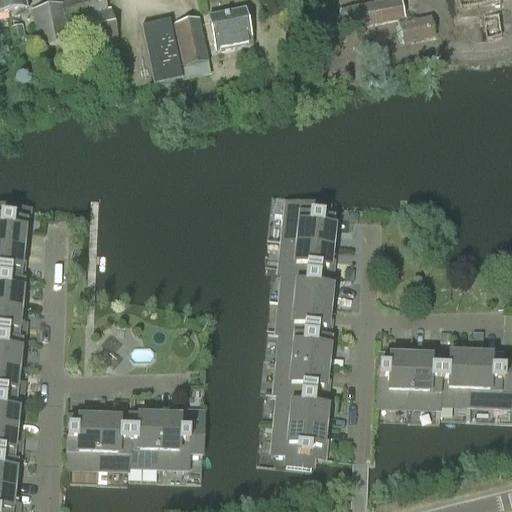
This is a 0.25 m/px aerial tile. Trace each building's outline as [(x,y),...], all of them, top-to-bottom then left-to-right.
[(23,0),(0,0),(0,19),(7,18),(8,21),(20,19),(19,15),(26,13),(23,0)] [(106,11),(103,0),(87,0),(74,3),(78,17),(82,16),(106,11)] [(397,0),(400,14),(380,17),(385,40),(391,39),(392,44),(416,39),(415,34),(427,32),(420,0),(397,0)] [(78,18),(78,17),(74,3),(31,12),(40,51),(69,45),(64,21),(78,18)] [(117,43),(110,11),(106,11),(82,16),(89,49),(117,43)] [(244,12),(207,20),(214,56),(251,48),(252,52),(265,49),(263,35),(249,38),(246,25),(249,22),(248,17),(244,15),(244,12)] [(489,38),(505,33),(501,16),(484,20),(489,38)] [(210,75),(198,22),(169,28),(168,23),(140,29),(153,88),(164,86),(168,84),(181,82),(179,72),(195,69),(198,78),(210,75)] [(13,42),(23,40),(21,27),(10,30),(13,42)] [(195,69),(179,72),(181,82),(181,83),(198,80),(198,78),(195,69)] [(335,233),(336,221),(326,220),(327,209),(287,205),(282,247),(329,252),(331,233),(335,233)] [(26,235),(27,223),(17,222),(18,212),(0,209),(0,251),(20,254),(22,235),(26,235)] [(329,252),(282,247),(279,277),(334,283),(334,281),(330,281),(331,272),(327,271),(329,252)] [(19,268),(23,268),(24,254),(20,254),(0,251),(0,281),(25,285),(25,283),(21,283),(22,273),(18,273),(19,268)] [(334,283),(279,277),(279,278),(283,279),(280,307),(327,312),(329,293),(333,293),(334,283)] [(25,285),(0,281),(0,312),(18,314),(20,295),(24,295),(25,285)] [(327,312),(280,307),(277,337),(332,343),(332,341),(328,341),(329,332),(325,331),(327,312)] [(22,315),(18,314),(0,312),(0,342),(23,345),(25,326),(21,326),(22,315)] [(332,343),(277,337),(277,338),(280,339),(277,367),(324,372),(326,353),(330,353),(332,343)] [(471,338),(471,351),(480,351),(480,338),(471,338)] [(23,345),(0,342),(0,372),(15,375),(17,355),(21,356),(23,345)] [(428,364),(409,363),(407,410),(437,411),(439,356),(437,356),(437,360),(428,360),(428,364)] [(450,356),(439,356),(437,411),(438,411),(439,407),(467,408),(469,361),(450,360),(450,356)] [(390,358),(378,358),(376,409),(407,410),(409,363),(389,362),(390,358)] [(488,362),(469,361),(467,408),(498,410),(499,396),(511,396),(511,370),(500,370),(500,358),(488,358),(488,362)] [(324,372),(277,367),(274,397),(329,403),(329,401),(325,401),(326,392),(322,391),(324,372)] [(14,385),(15,375),(0,372),(0,403),(20,406),(23,386),(14,385)] [(329,403),(274,397),(274,398),(278,399),(275,427),(322,432),(324,413),(328,413),(329,403)] [(20,406),(0,403),(0,433),(13,435),(15,416),(19,416),(20,406)] [(117,425),(98,424),(96,472),(126,473),(128,417),(126,417),(126,421),(117,421),(117,425)] [(156,470),(158,423),(158,419),(128,417),(126,473),(127,473),(128,469),(156,470)] [(78,420),(67,419),(65,470),(96,472),(98,424),(78,424),(78,420)] [(177,423),(158,423),(156,470),(187,471),(188,457),(201,458),(202,432),(189,431),(189,420),(177,419),(177,423)] [(322,432),(275,427),(272,458),(286,460),(285,470),(310,473),(311,462),(323,463),(324,452),(320,451),(322,432)] [(17,435),(13,435),(0,433),(0,463),(18,465),(20,447),(16,447),(17,435)] [(18,465),(0,463),(0,493),(11,495),(13,476),(17,476),(18,465)] [(9,511),(11,495),(0,493),(0,511),(9,511)]
